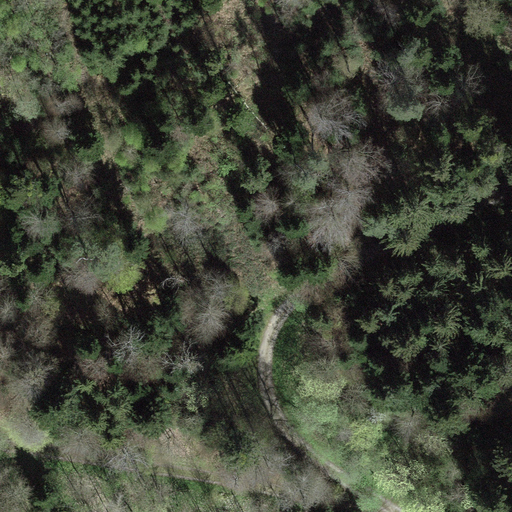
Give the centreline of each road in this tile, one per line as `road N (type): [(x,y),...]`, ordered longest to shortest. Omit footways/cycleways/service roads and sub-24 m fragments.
road 1 (track): [(511,185),(326,274),(286,305),(267,343),(264,389),(282,431),(397,511)]
road 2 (track): [(0,443),(232,478),(366,511)]
